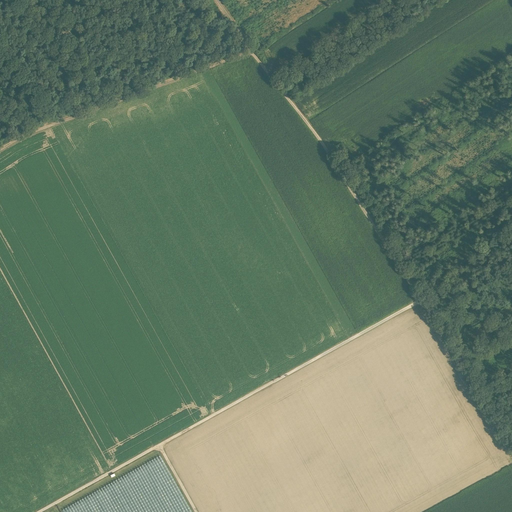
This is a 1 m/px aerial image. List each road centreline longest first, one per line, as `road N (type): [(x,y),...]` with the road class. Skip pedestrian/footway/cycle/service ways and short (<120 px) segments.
road 1 (track): [(421,300),(318,138),(252,53)]
road 2 (track): [(160,446),(421,300)]
road 3 (track): [(252,53),(0,151)]
road 4 (track): [(511,455),(421,300)]
road 5 (track): [(43,511),(160,446)]
